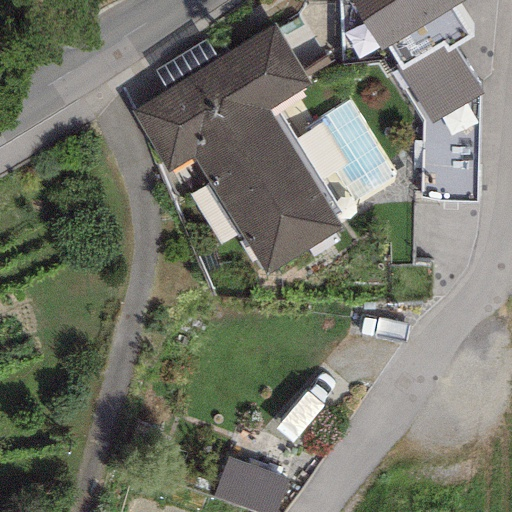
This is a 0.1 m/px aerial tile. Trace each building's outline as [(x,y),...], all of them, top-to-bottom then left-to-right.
[(447,10),(439,0),(348,0),(381,51),(386,47),(401,70),(442,44),(446,50),(451,47),(465,38),(447,10)] [(439,0),(447,10),(463,0),(439,0)] [(309,86),(271,25),(129,112),(167,173),(191,159),(263,276),(340,229),(333,217),(339,213),(272,108),(309,86)] [(481,95),(451,47),(446,50),(442,44),(401,70),(397,71),(431,126),(481,95)] [(394,176),(348,100),(303,128),(306,133),(295,140),(338,210),(394,176)] [(276,511),(287,481),(226,459),(213,497),(254,511),(276,511)]
